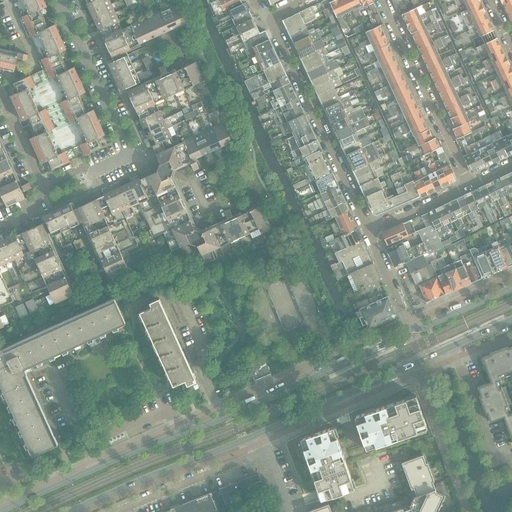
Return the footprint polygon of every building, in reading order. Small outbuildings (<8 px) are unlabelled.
[(47,7),(43,0),(14,0),(27,26),(44,18),(40,10),(47,7)] [(110,4),(108,0),(93,0),(87,3),(91,12),(110,4)] [(215,15),(241,2),(240,0),(216,0),(210,3),(215,15)] [(331,7),(329,2),(328,0),(324,0),(321,2),(325,10),(331,7)] [(346,13),(339,0),(333,0),(329,2),(331,7),(335,14),(337,18),(342,28),(346,26),(342,17),(341,17),(340,16),(346,13)] [(359,20),(349,0),(339,0),(346,13),(352,10),(357,21),(359,20)] [(362,6),(359,0),(349,0),(359,20),(362,19),(357,8),(362,6)] [(376,10),(371,0),(359,0),(362,6),(363,5),(364,7),(368,5),(372,12),(376,10)] [(391,0),(396,11),(401,8),(397,0),(391,0)] [(480,2),(478,0),(458,0),(454,2),(457,7),(464,3),(466,8),(480,2)] [(511,10),(511,0),(510,0),(503,4),(507,13),(511,10)] [(464,22),(485,13),(480,2),(466,8),(467,10),(460,13),(463,17),(462,18),(464,22)] [(189,21),(181,3),(170,7),(179,26),(189,21)] [(221,24),(249,11),(245,3),(228,11),(230,14),(219,20),(221,24)] [(114,12),(110,4),(91,12),(95,21),(114,12)] [(179,26),(170,7),(160,12),(169,30),(179,26)] [(286,29),(315,15),(311,7),(282,20),(286,29)] [(331,7),(325,10),(323,11),(326,18),(329,17),(332,15),(335,14),(331,7)] [(406,24),(432,12),(431,10),(420,15),(416,7),(402,15),(406,24)] [(411,34),(411,33),(436,22),(436,21),(425,26),(422,19),(424,18),(429,16),(432,21),(435,19),(435,20),(440,18),(436,10),(432,12),(406,24),(411,34)] [(235,26),(252,18),(249,11),(221,24),(223,28),(234,23),(235,26)] [(118,21),(114,12),(95,21),(99,30),(118,21)] [(169,30),(160,12),(151,16),(159,35),(169,30)] [(469,30),(489,21),(485,13),(464,22),(466,26),(467,26),(469,30)] [(307,28),(312,25),(310,22),(317,18),(315,15),(286,29),(290,35),(307,28)] [(336,23),(332,15),(329,17),(331,22),(326,24),(328,26),(336,23)] [(159,35),(151,16),(141,21),(149,39),(159,35)] [(66,49),(62,40),(55,24),(48,27),(44,18),(27,26),(46,68),(63,60),(59,52),(66,49)] [(234,36),(256,26),(252,18),(235,26),(236,26),(230,29),(234,36)] [(416,43),(430,36),(427,30),(428,29),(429,30),(435,27),(438,33),(445,29),(441,20),(436,22),(411,33),(416,43)] [(131,50),(122,29),(118,21),(99,30),(113,59),(106,62),(107,64),(128,54),(127,52),(131,50)] [(149,39),(141,21),(131,25),(140,44),(149,39)] [(493,30),(489,21),(469,30),(468,31),(470,35),(477,31),(480,36),(493,30)] [(140,44),(131,25),(122,29),(131,50),(141,46),(140,44)] [(364,30),(362,25),(353,29),(355,34),(364,30)] [(359,46),(384,34),(380,25),(365,32),(369,39),(358,44),(359,46)] [(243,41),(259,33),(256,26),(234,36),(230,38),(226,40),(229,48),(233,46),(231,42),(241,38),(243,41)] [(293,43),(320,31),(318,28),(314,30),(314,29),(308,31),(307,28),(290,35),(293,43)] [(313,42),(321,39),(320,36),(324,34),(322,30),(320,31),(293,43),(296,50),(313,42)] [(343,38),(339,30),(334,32),(338,40),(343,38)] [(245,50),(269,38),(265,31),(259,33),(243,41),(246,47),(244,48),(245,50)] [(384,34),(359,46),(354,49),(358,58),(363,56),(388,44),(388,45),(389,44),(384,34)] [(420,52),(445,40),(449,38),(447,34),(434,41),(432,42),(430,36),(416,43),(420,52)] [(250,57),(273,46),(269,38),(245,50),(249,58),(250,57)] [(346,45),(343,38),(335,42),(339,49),(346,45)] [(501,47),(497,38),(483,44),(476,48),(478,52),(486,49),(488,54),(501,47)] [(300,58),(325,46),(329,44),(326,40),(315,46),(313,42),(296,50),(300,58)] [(438,55),(435,49),(437,48),(438,49),(447,44),(445,40),(420,52),(424,61),(438,55)] [(393,54),(388,45),(388,44),(363,56),(365,60),(374,56),(374,55),(376,54),(379,60),(393,54)] [(254,65),(276,54),(273,46),(250,57),(254,65)] [(304,65),(326,55),(328,54),(325,46),(300,58),(304,65)] [(350,53),(347,46),(341,48),(345,55),(350,53)] [(484,66),(505,56),(501,47),(488,54),(490,58),(482,62),(484,66)] [(14,72),(17,58),(17,55),(18,52),(7,50),(3,69),(14,72)] [(429,71),(454,59),(458,57),(456,53),(443,59),(443,60),(441,61),(438,55),(424,61),(429,71)] [(140,82),(136,72),(128,54),(107,64),(120,93),(127,90),(130,89),(129,87),(140,82)] [(262,71),(280,62),(276,54),(254,65),(253,66),(256,73),(262,71)] [(367,77),(397,63),(393,54),(379,60),(373,63),(375,68),(365,73),(367,77)] [(307,73),(333,61),(332,59),(328,61),(326,55),(304,65),(307,73)] [(148,56),(142,59),(146,68),(152,65),(148,56)] [(510,67),(505,56),(484,66),(486,70),(494,66),(497,73),(510,67)] [(447,74),(444,68),(446,67),(447,68),(456,63),(454,59),(429,71),(433,80),(447,74)] [(85,92),(82,84),(74,67),(67,70),(63,60),(46,68),(50,79),(57,76),(67,99),(61,102),(65,112),(83,104),(79,95),(85,92)] [(311,80),(334,70),(339,67),(337,62),(335,63),(334,61),(333,61),(307,73),(311,80)] [(204,81),(196,62),(185,67),(193,85),(204,81)] [(269,83),(286,75),(280,62),(262,71),(263,73),(244,81),(249,92),(262,86),(262,87),(269,83)] [(401,72),(397,63),(367,77),(369,81),(383,75),(383,74),(384,73),(387,79),(401,72)] [(184,89),(175,71),(176,71),(175,69),(168,72),(165,65),(159,68),(162,74),(130,89),(127,90),(140,119),(158,111),(154,102),(184,89)] [(185,67),(176,71),(175,71),(184,89),(193,85),(185,67)] [(493,85),(511,76),(511,70),(510,67),(497,73),(499,77),(491,81),(493,85)] [(50,79),(46,68),(30,75),(35,85),(28,88),(39,112),(46,109),(50,117),(54,127),(47,130),(59,155),(66,152),(70,161),(85,155),(80,144),(87,141),(76,118),(70,121),(65,112),(61,102),(67,99),(57,76),(50,79)] [(314,88),(338,77),(336,72),(335,73),(334,70),(311,80),(314,88)] [(376,95),(406,82),(401,72),(387,79),(390,86),(388,86),(388,85),(374,92),(376,95)] [(438,90),(463,78),(461,74),(451,78),(452,79),(450,80),(447,74),(433,80),(438,90)] [(35,85),(30,75),(13,83),(17,92),(11,95),(22,121),(29,118),(32,126),(50,117),(46,109),(39,112),(28,88),(35,85)] [(265,95),(290,83),(286,75),(269,83),(271,87),(263,91),(265,95)] [(456,93),(453,87),(455,86),(455,87),(469,80),(467,76),(463,78),(438,90),(442,99),(456,93)] [(511,87),(511,76),(493,85),(495,90),(503,86),(505,91),(511,87)] [(337,93),(334,88),(342,84),(338,77),(314,88),(320,101),(337,93)] [(485,89),(481,80),(476,82),(480,91),(485,89)] [(410,91),(406,82),(376,95),(378,100),(392,94),(392,93),(393,92),(396,98),(410,91)] [(276,99),(293,91),(290,83),(265,95),(263,95),(266,100),(275,96),(276,99)] [(502,103),(511,98),(511,87),(505,91),(507,95),(500,99),(502,103)] [(489,98),(485,89),(480,91),(485,100),(489,98)] [(274,109),(297,98),(293,91),(276,99),(271,101),(274,109)] [(324,108),(353,95),(352,91),(339,97),(337,93),(320,101),(324,108)] [(389,112),(414,101),(410,91),(396,98),(399,104),(397,105),(397,104),(387,109),(389,112)] [(446,109),(472,97),(470,93),(460,97),(461,98),(459,99),(456,93),(442,99),(446,109)] [(327,116),(352,105),(350,101),(356,98),(354,94),(354,95),(353,95),(324,108),(327,116)] [(465,112),(462,106),(464,105),(464,106),(474,101),(472,97),(446,109),(451,118),(465,112)] [(278,117),(301,106),(297,98),(274,109),(275,109),(267,112),(269,116),(277,113),(278,117)] [(511,98),(502,103),(503,107),(511,103),(511,105),(511,98)] [(419,110),(414,101),(389,112),(391,117),(401,113),(400,112),(402,111),(405,117),(412,113),(419,110)] [(105,134),(101,126),(93,109),(87,112),(83,104),(65,112),(70,121),(76,118),(87,141),(80,144),(85,155),(102,147),(98,137),(105,134)] [(331,124),(362,110),(360,106),(353,109),(351,105),(352,105),(327,116),(331,124)] [(280,125),(304,114),(301,106),(278,117),(274,119),(278,126),(280,125)] [(351,124),(365,117),(362,110),(331,124),(335,132),(351,124)] [(398,131),(423,120),(419,110),(412,113),(405,117),(408,123),(406,124),(406,123),(396,128),(398,131)] [(162,120),(158,111),(140,119),(144,128),(162,120)] [(455,128),(479,116),(478,114),(468,119),(465,112),(451,118),(450,118),(455,128)] [(309,123),(304,114),(280,125),(278,126),(267,131),(269,134),(282,128),(282,129),(284,128),(285,132),(291,129),(292,131),(309,123)] [(471,132),(468,125),(480,119),(479,116),(455,128),(452,129),(454,131),(452,132),(455,139),(463,136),(469,133),(471,132)] [(59,155),(47,130),(54,127),(50,117),(32,126),(36,135),(30,138),(41,163),(48,160),(52,170),(70,161),(66,152),(59,155)] [(166,128),(162,120),(144,128),(148,137),(166,128)] [(413,135),(427,128),(423,120),(398,131),(394,133),(396,138),(410,132),(409,131),(411,130),(413,135)] [(232,142),(223,123),(214,128),(222,146),(232,142)] [(316,140),(309,123),(292,131),(294,136),(285,140),(287,143),(288,143),(292,151),(316,140)] [(338,139),(364,127),(362,123),(354,127),(353,128),(351,124),(335,132),(338,139)] [(359,139),(357,136),(366,132),(364,127),(338,139),(342,147),(359,139)] [(170,137),(166,128),(148,137),(152,145),(170,137)] [(222,146),(214,128),(204,132),(212,151),(222,146)] [(408,150),(435,138),(435,137),(433,138),(428,129),(427,128),(413,135),(413,136),(414,137),(417,143),(404,149),(403,148),(401,149),(403,153),(408,150)] [(511,153),(511,147),(506,135),(502,137),(500,131),(496,132),(507,156),(511,153)] [(212,151),(204,132),(194,136),(202,155),(212,151)] [(507,156),(496,132),(489,136),(500,160),(507,156)] [(202,155),(194,136),(184,141),(197,169),(199,168),(195,159),(202,155)] [(500,160),(489,136),(482,139),(493,163),(500,160)] [(220,247),(259,229),(269,224),(261,206),(241,215),(240,212),(232,216),(229,209),(224,211),(227,218),(203,229),(200,228),(196,227),(173,177),(175,172),(176,170),(183,167),(174,145),(170,137),(152,145),(156,154),(160,163),(159,166),(157,171),(148,176),(160,202),(176,237),(167,241),(171,251),(189,243),(194,245),(197,246),(205,263),(224,255),(220,247)] [(345,155),(373,142),(376,141),(374,137),(361,143),(359,139),(342,147),(345,155)] [(435,149),(441,146),(438,139),(436,140),(435,138),(408,150),(409,152),(422,147),(425,154),(435,149)] [(280,144),(278,139),(270,142),(273,147),(280,144)] [(493,163),(482,139),(474,143),(486,167),(493,163)] [(294,160),(320,148),(316,140),(292,151),(291,152),(294,160)] [(197,169),(184,141),(174,145),(183,167),(190,163),(194,170),(197,169)] [(349,163),(377,150),(373,142),(345,155),(349,163)] [(486,167),(474,143),(467,146),(478,170),(486,167)] [(22,185),(15,170),(3,144),(0,145),(0,192),(6,207),(25,198),(22,192),(32,187),(29,182),(22,185)] [(456,178),(441,146),(435,149),(440,159),(439,160),(451,183),(455,181),(456,178)] [(478,170),(467,146),(464,148),(467,154),(463,156),(470,172),(473,173),(478,170)] [(303,166),(324,156),(320,148),(294,160),(298,168),(303,166)] [(352,170),(377,159),(380,157),(377,150),(349,163),(352,170)] [(399,159),(399,158),(395,150),(389,153),(393,161),(398,159),(399,159)] [(404,156),(402,157),(404,162),(405,163),(407,162),(412,160),(409,154),(404,156)] [(294,188),(331,171),(324,156),(303,166),(309,178),(293,185),(294,188)] [(356,178),(380,167),(377,159),(352,170),(356,178)] [(451,183),(439,160),(434,162),(432,163),(443,187),(451,183)] [(443,187),(432,163),(428,165),(432,173),(427,175),(435,191),(443,187)] [(378,178),(384,175),(382,170),(384,169),(383,166),(380,167),(356,178),(360,186),(378,178)] [(435,191),(427,175),(424,177),(420,169),(417,171),(428,194),(435,191)] [(337,183),(331,171),(294,188),(295,190),(299,188),(301,192),(311,187),(314,193),(319,190),(320,191),(337,183)] [(428,194),(417,171),(414,172),(417,180),(414,182),(413,180),(412,181),(420,196),(420,198),(428,194)] [(411,200),(400,174),(399,172),(390,176),(391,178),(398,194),(403,203),(411,200)] [(420,196),(412,181),(409,173),(406,175),(405,172),(404,172),(400,174),(411,200),(420,196)] [(511,186),(506,174),(499,178),(507,195),(508,195),(511,201),(511,200),(511,186)] [(176,237),(160,202),(148,176),(140,179),(148,197),(138,202),(154,237),(163,233),(167,241),(176,237)] [(382,187),(386,185),(384,181),(380,183),(378,178),(360,186),(364,195),(382,187)] [(507,195),(499,178),(492,181),(503,205),(507,203),(504,197),(507,195)] [(148,197),(140,179),(130,184),(138,202),(148,197)] [(503,205),(492,181),(485,185),(493,202),(497,200),(505,216),(508,215),(506,210),(503,205)] [(308,207),(341,192),(337,183),(320,191),(321,193),(315,195),(316,200),(313,202),(307,205),(308,207)] [(138,202),(130,184),(122,187),(130,206),(138,202)] [(496,208),(493,202),(485,185),(477,188),(494,222),(497,220),(493,210),(496,208)] [(130,206),(122,187),(113,191),(122,209),(130,206)] [(387,197),(382,187),(364,195),(370,208),(394,197),(393,195),(387,197)] [(494,222),(477,188),(470,192),(478,209),(482,207),(490,224),(494,222)] [(122,209),(113,191),(104,195),(112,214),(122,209)] [(322,211),(344,200),(341,192),(308,207),(308,209),(310,208),(312,211),(316,209),(317,210),(321,208),(322,211)] [(483,227),(475,210),(478,209),(470,192),(463,195),(476,221),(478,225),(479,229),(483,227)] [(376,215),(403,203),(398,194),(394,197),(370,208),(372,213),(376,215)] [(138,244),(122,209),(112,214),(104,195),(96,199),(120,252),(138,244)] [(476,221),(463,195),(456,199),(464,215),(468,214),(472,223),(476,221)] [(128,270),(124,261),(120,252),(96,199),(75,208),(104,270),(106,269),(110,278),(128,270)] [(465,227),(461,217),(464,215),(456,199),(448,202),(465,236),(472,232),(469,225),(465,227)] [(335,216),(349,210),(344,200),(322,211),(322,212),(314,216),(316,219),(320,217),(321,218),(324,216),(327,220),(335,216)] [(79,223),(73,209),(75,208),(72,202),(41,216),(44,223),(46,222),(52,236),(79,223)] [(450,222),(453,221),(458,230),(454,232),(456,235),(458,239),(465,236),(448,202),(441,206),(450,222)] [(450,222),(441,206),(434,209),(446,233),(449,231),(446,224),(450,222)] [(446,233),(434,209),(427,212),(433,225),(438,236),(446,233)] [(358,228),(349,211),(349,210),(335,216),(337,221),(331,224),(335,234),(341,232),(343,235),(358,228)] [(72,285),(59,257),(44,223),(41,224),(23,232),(27,242),(35,259),(38,267),(47,285),(55,303),(73,295),(70,286),(72,285)] [(408,235),(407,231),(413,228),(411,223),(404,225),(403,223),(384,231),(382,235),(387,244),(408,235)] [(403,242),(389,248),(385,249),(389,257),(389,256),(394,267),(406,262),(425,254),(426,256),(436,251),(444,248),(441,243),(438,236),(433,225),(418,231),(423,243),(410,248),(408,241),(403,243),(403,242)] [(363,240),(358,228),(343,235),(329,241),(330,245),(338,242),(342,250),(363,240)] [(38,267),(35,259),(27,242),(23,232),(15,236),(20,245),(24,255),(14,259),(24,281),(30,294),(47,285),(38,267)] [(511,264),(511,250),(505,234),(504,233),(502,234),(504,239),(502,240),(505,245),(500,248),(499,248),(507,264),(508,267),(511,264)] [(24,255),(20,245),(15,236),(6,240),(14,259),(24,255)] [(451,244),(451,243),(449,239),(441,243),(444,248),(451,244)] [(14,259),(6,240),(0,242),(0,250),(5,262),(14,259)] [(373,263),(368,250),(363,240),(342,250),(334,253),(339,263),(336,264),(338,268),(333,270),(337,279),(347,274),(373,263)] [(507,264),(499,248),(500,248),(497,241),(485,247),(493,264),(496,272),(496,271),(503,268),(503,269),(503,268),(507,266),(508,267),(507,264)] [(169,252),(167,246),(160,249),(163,255),(169,252)] [(493,264),(485,247),(478,250),(478,249),(474,248),(470,250),(477,264),(482,278),(488,275),(495,272),(496,272),(493,264)] [(481,278),(475,264),(473,261),(469,253),(464,255),(460,257),(461,260),(463,264),(464,266),(472,282),(481,278)] [(472,282),(464,266),(461,268),(457,262),(461,260),(460,257),(459,254),(450,258),(453,264),(463,286),(472,282)] [(444,294),(436,277),(434,271),(439,269),(442,275),(438,277),(445,293),(454,290),(444,268),(447,266),(444,260),(411,274),(415,285),(418,285),(426,302),(427,302),(427,301),(443,294),(443,295),(444,294)] [(380,279),(373,263),(347,274),(348,276),(347,276),(354,291),(355,291),(357,295),(364,292),(380,286),(378,281),(380,279)] [(463,286),(453,264),(451,264),(447,266),(444,268),(454,290),(463,286)] [(0,306),(13,301),(8,288),(0,271),(0,306)] [(395,314),(388,296),(383,298),(381,294),(377,296),(379,300),(369,304),(378,325),(394,318),(395,314)] [(55,445),(38,406),(24,375),(27,374),(24,369),(44,360),(125,323),(114,298),(51,327),(3,348),(0,349),(0,382),(33,455),(58,444),(57,444),(55,445)] [(199,386),(197,381),(196,381),(194,376),(161,304),(161,303),(159,298),(150,303),(152,307),(140,312),(173,386),(182,382),(187,392),(199,386)] [(36,305),(34,302),(33,299),(25,302),(28,308),(36,305)] [(378,325),(369,304),(367,299),(359,302),(357,303),(356,304),(361,316),(359,317),(363,326),(366,324),(368,329),(378,325)] [(26,310),(23,303),(15,307),(18,313),(26,310)] [(38,311),(36,305),(28,308),(30,314),(38,311)] [(28,315),(26,310),(18,313),(20,319),(28,315)] [(511,346),(508,348),(508,346),(490,353),(490,355),(482,358),(491,382),(495,381),(499,380),(499,379),(511,374),(511,346)] [(263,356),(244,364),(250,377),(253,375),(255,380),(263,377),(270,373),(263,356)] [(511,404),(505,386),(498,389),(495,381),(491,382),(477,387),(480,395),(479,396),(485,414),(487,413),(490,422),(503,417),(507,415),(507,414),(504,407),(511,404)] [(288,441),(286,443),(286,446),(304,494),(318,490),(321,500),(354,489),(354,488),(366,484),(360,467),(358,461),(388,451),(406,445),(433,436),(430,428),(415,388),(413,386),(410,386),(347,414),(339,418),(338,418),(336,419),(288,441)] [(511,412),(511,413),(511,412),(507,414),(507,415),(503,417),(511,440),(511,412)] [(398,450),(391,452),(394,460),(401,458),(398,450)] [(434,481),(430,470),(427,463),(426,463),(423,455),(402,463),(413,494),(414,497),(435,489),(432,481),(434,481)] [(263,488),(258,474),(238,481),(243,496),(263,488)] [(244,502),(236,482),(218,489),(227,509),(244,502)] [(437,511),(445,496),(436,492),(435,489),(414,497),(411,503),(410,505),(412,511),(437,511)] [(175,507),(173,508),(174,511),(225,511),(216,490),(175,507)]
